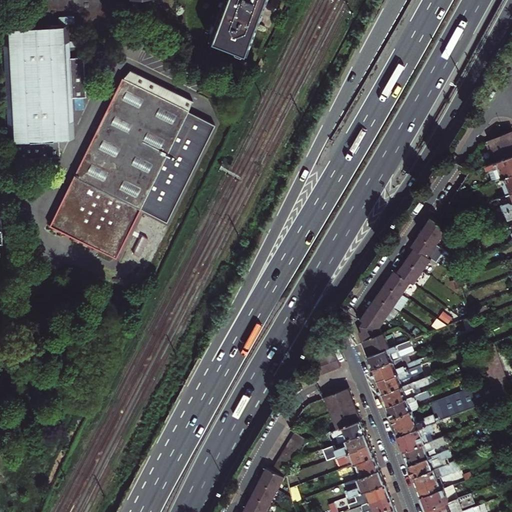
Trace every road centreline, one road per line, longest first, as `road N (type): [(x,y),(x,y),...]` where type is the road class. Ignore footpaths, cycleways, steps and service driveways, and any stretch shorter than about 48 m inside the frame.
road 1 (trunk): [(216,450),(266,393),(409,180),(511,6)]
road 2 (trunk): [(216,450),(477,0)]
road 3 (trunk): [(437,0),(196,418)]
road 4 (trunk): [(396,0),(208,362),(196,418)]
road 5 (residential): [(360,370),(344,321),(457,157)]
road 6 (residential): [(360,370),(297,393),(230,511)]
road 7 (unknown): [(35,210),(53,197),(115,67)]
road 8 (residential): [(412,511),(360,370)]
road 9 (unknown): [(35,210),(48,259),(0,331)]
